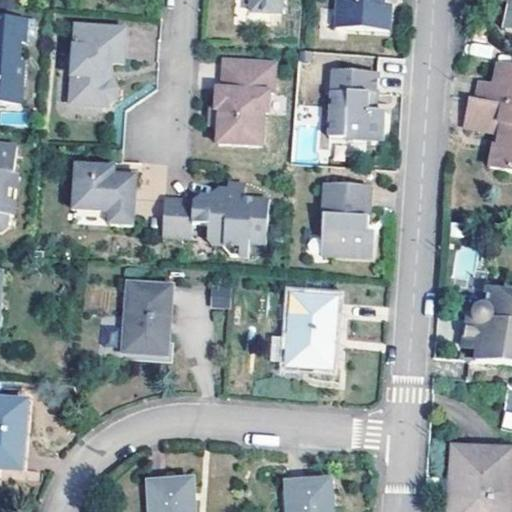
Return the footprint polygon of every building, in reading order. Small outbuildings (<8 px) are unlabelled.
[(280,0),(248,0),(247,17),(279,19),(280,0)] [(382,0),(337,0),(336,26),(388,29),(389,2),(382,1),(382,0)] [(511,33),(511,0),(498,0),(498,4),(509,7),(504,31),(511,33)] [(0,108),(22,110),(24,66),(17,65),(18,47),(25,47),(27,24),(0,22),(0,108)] [(75,22),(70,99),(107,102),(108,100),(111,96),(112,87),(109,83),(109,80),(105,80),(106,71),(110,72),(110,65),(123,66),(125,32),(125,25),(75,22)] [(219,129),(218,149),(263,151),(266,119),(270,119),(270,99),(275,99),(276,68),(224,65),(223,94),(217,95),(217,108),(216,117),(216,128),(219,129)] [(486,86),(482,104),(511,110),(511,69),(504,68),(501,84),(500,89),(486,86)] [(378,73),(327,70),(326,90),(330,90),(327,135),(383,139),(385,112),(375,112),(375,106),(378,73)] [(468,131),(498,137),(503,138),(502,143),(501,149),(497,148),(493,169),(511,173),(511,110),(482,104),(475,102),(468,131)] [(209,128),(216,128),(216,117),(217,108),(209,108),(209,128)] [(314,161),(314,141),(294,142),(294,162),(314,161)] [(16,151),(0,149),(0,232),(2,232),(8,227),(8,223),(15,222),(18,179),(15,178),(16,151)] [(73,170),(70,217),(109,219),(108,230),(133,232),(136,176),(113,176),(113,172),(96,171),(73,170)] [(196,205),(164,203),(162,240),(192,241),(192,231),(208,231),(207,243),(212,247),(223,247),(223,251),(231,259),(249,259),(249,244),(265,245),(268,203),(245,201),(245,188),(227,186),(227,192),(221,191),(216,195),(212,199),(201,199),(196,205)] [(370,188),(323,186),(320,256),(374,260),(375,235),(367,234),(368,227),(370,188)] [(511,366),(511,291),(493,288),(490,302),(481,306),(480,307),(479,310),(480,311),(482,314),(486,316),(485,318),(473,315),(468,344),(481,347),(478,361),(511,366)] [(170,295),(128,291),(124,358),(164,361),(166,332),(170,295)] [(231,292),(214,291),(213,310),(230,311),(231,292)] [(336,306),(294,302),(289,369),(330,373),(333,341),(336,306)] [(100,328),(101,347),(119,346),(118,327),(100,328)] [(468,344),(465,358),(478,361),(481,347),(468,344)] [(26,407),(0,405),(0,472),(20,475),(22,448),(26,407)] [(508,511),(511,469),(511,453),(454,450),(452,476),(453,476),(450,511),(508,511)] [(331,511),(330,484),(287,485),(288,511),(331,511)] [(191,511),(189,485),(147,487),(147,511),(191,511)]
